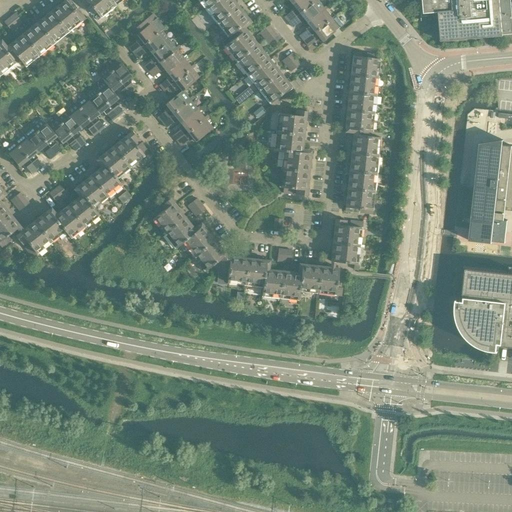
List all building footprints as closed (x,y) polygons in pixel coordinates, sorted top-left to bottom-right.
[(64,0),(50,12),(68,33),(69,32),(68,31),(80,22),(81,23),(82,22),(86,19),(77,8),(74,11),(69,5),(72,3),(70,0),(64,0)] [(80,0),(93,16),(96,13),(101,19),(102,17),(101,16),(113,7),(114,8),(115,7),(109,0),(80,0)] [(198,0),(205,7),(203,8),(204,9),(215,0),(198,0)] [(233,0),(215,0),(204,9),(205,10),(206,9),(216,21),(215,22),(216,23),(237,6),(233,0)] [(284,17),(288,22),(316,0),(296,0),(292,4),(295,8),(284,17)] [(303,19),(307,23),(327,7),(326,6),(323,8),(316,0),(288,22),(292,28),(303,19)] [(422,0),(424,13),(438,12),(441,41),(503,36),(503,35),(511,34),(511,2),(511,3),(510,0),(422,0)] [(237,6),(216,23),(216,24),(218,23),(227,35),(226,36),(227,38),(229,40),(244,28),(242,26),(249,20),(237,6)] [(299,36),(303,41),(331,18),(325,10),(328,8),(327,7),(307,23),(310,27),(299,36)] [(50,12),(36,23),(54,45),(55,44),(54,43),(66,33),(67,34),(68,33),(50,12)] [(15,13),(9,18),(17,27),(22,23),(15,13)] [(140,39),(129,48),(133,53),(164,28),(163,27),(157,19),(157,18),(153,14),(135,28),(139,33),(136,35),(140,39)] [(331,18),(303,41),(308,46),(318,38),(322,42),(339,28),(342,26),(334,16),(331,18)] [(17,27),(9,18),(4,22),(11,32),(17,27)] [(36,23),(22,34),(40,56),(41,55),(40,54),(52,44),(53,45),(54,45),(36,23)] [(259,33),(264,38),(273,31),(269,25),(259,33)] [(164,28),(133,53),(137,58),(148,50),(152,54),(169,40),(162,32),(165,29),(164,28)] [(230,42),(223,47),(225,49),(226,48),(235,60),(234,61),(235,62),(257,44),(244,28),(229,40),(230,42)] [(273,31),(264,38),(268,44),(277,36),(273,31)] [(8,46),(6,47),(18,62),(20,60),(26,67),(27,66),(26,65),(38,56),(39,57),(40,56),(22,34),(8,46)] [(155,58),(144,67),(148,72),(179,47),(178,46),(175,48),(169,40),(152,54),(155,58)] [(0,43),(0,73),(2,75),(3,74),(2,73),(14,64),(15,65),(18,62),(6,47),(4,49),(0,43)] [(257,44),(235,62),(236,63),(237,62),(247,74),(245,75),(246,76),(268,58),(257,44)] [(179,47),(148,72),(152,77),(163,68),(167,72),(184,59),(177,50),(180,48),(179,47)] [(353,56),(351,75),(378,78),(378,76),(377,76),(379,61),(380,61),(380,59),(373,58),(374,54),(373,54),(367,54),(366,58),(360,57),(360,53),(353,52),(353,56)] [(282,61),(286,66),(296,59),(291,53),(282,61)] [(106,63),(105,64),(130,95),(136,91),(127,80),(131,76),(115,56),(114,56),(117,59),(109,66),(106,63)] [(268,58),(246,76),(247,77),(248,76),(258,88),(257,89),(258,90),(279,72),(268,58)] [(170,77),(159,85),(163,91),(194,66),(194,65),(190,67),(184,59),(167,72),(170,77)] [(296,59),(286,66),(291,72),(300,64),(296,59)] [(96,71),(104,81),(112,92),(112,91),(116,88),(125,99),(130,95),(105,64),(104,65),(107,68),(99,74),(96,71)] [(194,66),(163,91),(167,96),(178,87),(181,91),(182,91),(183,91),(202,75),(199,77),(192,69),(195,67),(194,66)] [(279,72),(258,90),(258,91),(260,90),(269,102),(268,103),(269,104),(272,107),(293,90),(279,72)] [(351,75),(349,92),(376,95),(376,94),(375,94),(377,79),(378,79),(378,78),(351,75)] [(93,85),(92,86),(117,117),(123,113),(114,102),(118,98),(112,91),(112,92),(104,81),(96,88),(93,85)] [(94,90),(85,96),(99,114),(103,110),(112,121),(117,117),(92,86),(91,87),(94,90)] [(168,109),(157,117),(162,123),(193,98),(192,97),(189,99),(183,91),(182,91),(181,91),(165,104),(168,109)] [(349,92),(347,110),(374,113),(374,112),(373,112),(375,97),(376,97),(376,95),(349,92)] [(75,100),(74,101),(99,132),(104,128),(95,117),(99,114),(85,96),(77,103),(75,100)] [(193,98),(162,123),(166,128),(177,119),(180,123),(197,110),(191,101),(194,99),(193,98)] [(75,105),(67,111),(80,129),(85,125),(93,136),(99,132),(74,101),(72,102),(75,105)] [(276,131),(276,132),(304,135),(306,117),(306,111),(295,110),(295,116),(291,115),(291,110),(283,109),(282,114),(278,114),(278,116),(279,116),(278,131),(276,131)] [(183,127),(172,136),(177,141),(208,116),(207,115),(204,118),(197,110),(180,123),(183,127)] [(345,129),(354,130),(353,132),(372,134),(373,130),(371,130),(373,115),(374,115),(374,113),(347,110),(345,129)] [(56,115),(55,116),(80,147),(85,143),(76,132),(80,129),(67,111),(58,118),(56,115)] [(32,123),(31,124),(55,155),(61,151),(52,140),(56,137),(48,126),(40,116),(42,119),(34,126),(32,123)] [(56,120),(48,126),(56,137),(61,144),(66,140),(75,151),(80,147),(55,116),(54,117),(56,120)] [(208,116),(177,141),(181,147),(192,138),(195,142),(213,128),(216,126),(215,126),(212,128),(206,120),(209,118),(208,116)] [(32,128),(24,134),(37,152),(41,148),(50,159),(55,155),(31,124),(29,125),(32,128)] [(127,135),(113,146),(132,171),(133,170),(131,167),(130,166),(142,157),(143,158),(145,156),(142,153),(146,150),(141,143),(137,146),(134,143),(138,140),(131,131),(127,135)] [(279,151),(283,152),(283,151),(302,153),(302,152),(304,135),(276,132),(276,134),(277,134),(276,149),(274,149),(274,151),(279,151)] [(353,132),(351,153),(379,156),(379,155),(377,154),(379,139),(380,140),(381,138),(372,137),(372,134),(353,132)] [(13,138),(12,139),(37,170),(42,166),(33,155),(37,152),(24,134),(15,141),(13,138)] [(37,170),(12,139),(11,140),(13,143),(5,149),(3,146),(2,147),(19,167),(23,163),(32,174),(37,170)] [(479,144),(471,222),(494,224),(493,224),(494,220),(504,221),(504,220),(503,220),(504,210),(511,211),(511,147),(511,148),(511,147),(511,146),(502,145),(502,141),(503,141),(503,140),(479,144)] [(113,146),(98,158),(104,165),(116,179),(117,179),(117,178),(116,177),(128,168),(129,169),(131,172),(132,171),(113,146)] [(281,168),(281,169),(309,172),(311,154),(302,152),(302,153),(283,151),(283,152),(284,153),(283,168),(281,168)] [(351,153),(349,171),(377,174),(377,173),(375,172),(377,157),(379,157),(379,156),(351,153)] [(104,165),(90,176),(108,198),(109,197),(108,196),(120,186),(121,187),(122,186),(117,179),(116,179),(104,165)] [(279,185),(279,187),(283,188),(283,193),(291,194),(292,189),(296,189),(295,195),(306,196),(307,190),(309,172),(281,169),(281,170),(282,171),(281,186),(279,185)] [(349,171),(347,189),(375,192),(375,190),(373,190),(375,175),(377,175),(377,174),(349,171)] [(90,176),(76,187),(82,194),(94,209),(95,208),(94,207),(106,197),(107,198),(108,198),(90,176)] [(60,185),(54,189),(62,199),(67,194),(60,185)] [(62,199),(54,189),(49,193),(56,203),(62,199)] [(345,207),(345,211),(352,212),(352,208),(359,209),(358,213),(372,214),(373,210),(373,208),(371,208),(373,193),(375,193),(375,192),(347,189),(345,207)] [(11,200),(15,205),(24,198),(20,193),(11,200)] [(82,194),(68,206),(85,227),(86,227),(85,225),(97,216),(98,217),(99,216),(94,209),(82,194)] [(24,198),(15,205),(19,211),(29,203),(24,198)] [(162,233),(163,234),(185,217),(170,198),(154,211),(158,215),(151,220),(152,222),(154,221),(163,232),(162,233)] [(187,206),(192,211),(201,204),(197,199),(187,206)] [(201,204),(192,211),(196,217),(206,210),(201,204)] [(54,217),(53,217),(65,232),(71,239),(72,238),(71,237),(83,227),(84,228),(85,227),(68,206),(54,217)] [(48,210),(34,221),(51,243),(52,242),(51,241),(63,231),(64,233),(65,232),(53,217),(54,217),(48,210)] [(8,211),(0,217),(0,246),(1,247),(11,239),(8,235),(20,226),(8,211)] [(174,249),(181,243),(196,231),(185,217),(163,234),(164,236),(165,235),(174,246),(173,247),(174,249)] [(274,218),(273,228),(281,229),(282,219),(274,218)] [(334,223),(332,243),(360,246),(360,245),(358,244),(360,229),(362,229),(362,226),(362,222),(349,221),(349,226),(345,226),(346,220),(338,220),(335,219),(335,220),(334,223)] [(19,233),(15,236),(22,245),(24,243),(27,246),(24,248),(33,258),(37,255),(38,253),(37,252),(49,243),(50,244),(51,243),(34,221),(19,233)] [(191,256),(192,257),(214,240),(203,225),(196,231),(181,243),(182,244),(183,243),(192,255),(191,256)] [(204,271),(211,265),(217,272),(218,273),(227,256),(214,240),(192,257),(193,258),(194,257),(204,269),(203,270),(204,271)] [(332,243),(330,262),(353,264),(353,269),(357,270),(358,264),(358,262),(357,262),(358,247),(360,247),(360,246),(332,243)] [(277,261),(284,262),(285,250),(278,249),(277,261)] [(285,250),(284,262),(291,263),(292,251),(285,250)] [(243,286),(245,286),(248,258),(227,256),(218,273),(219,273),(227,274),(226,284),(228,284),(228,282),(244,284),(243,286)] [(261,288),(262,288),(263,288),(265,269),(266,269),(267,260),(248,258),(245,286),(246,286),(246,284),(261,286),(261,288)] [(302,264),(301,273),(299,292),(300,292),(300,290),(316,292),(315,294),(317,294),(320,266),(302,264)] [(338,268),(320,266),(317,294),(318,294),(318,292),(333,294),(333,295),(341,296),(342,288),(336,287),(338,268)] [(278,298),(280,299),(283,271),(266,269),(265,269),(263,288),(262,288),(261,297),(263,297),(263,295),(278,297),(278,298)] [(498,351),(497,351),(498,344),(501,345),(500,346),(502,346),(502,345),(508,346),(508,347),(511,347),(511,273),(466,269),(462,298),(464,299),(464,302),(457,301),(457,300),(456,300),(456,303),(455,307),(455,311),(455,314),(456,318),(457,321),(458,325),(460,328),(461,331),(463,334),(466,337),(468,340),(471,342),(474,344),(477,346),(480,348),(484,349),(487,350),(491,351),(493,352),(496,352),(498,352),(498,351)] [(283,271),(280,299),(281,299),(281,297),(296,299),(296,300),(298,301),(299,292),(301,273),(283,271)]
